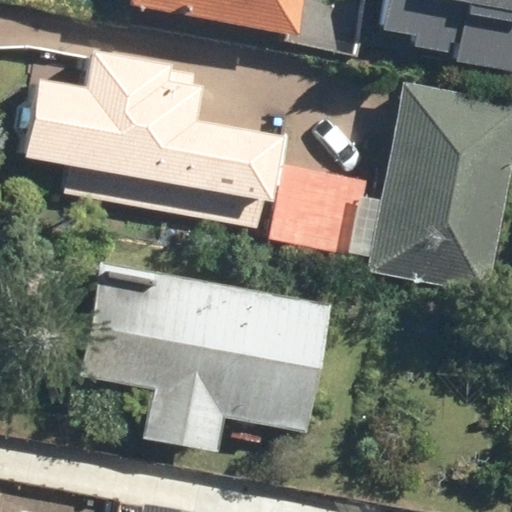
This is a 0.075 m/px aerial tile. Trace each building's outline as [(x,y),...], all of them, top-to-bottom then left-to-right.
[(131,0),(131,4),(297,34),(303,0),(131,0)] [(511,0),(388,0),(384,28),(417,34),(414,54),(511,71),(511,0)] [(14,89),(4,170),(62,177),(59,201),(247,223),(257,141),(177,131),(184,73),(73,60),(69,95),(14,89)] [(511,103),(390,85),(361,275),(483,293),(511,103)] [(316,314),(78,270),(59,384),(137,397),(129,444),(200,456),(205,423),(296,438),(316,314)]
